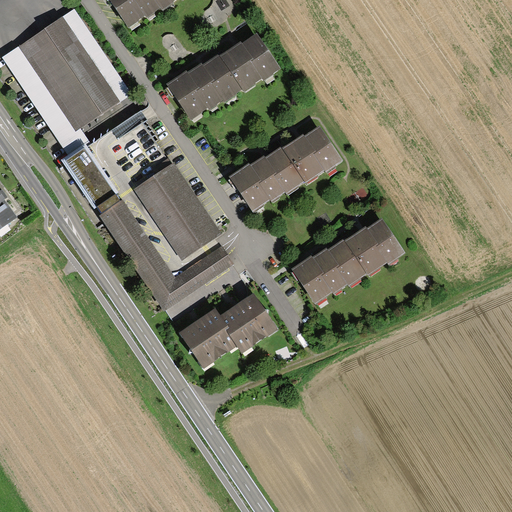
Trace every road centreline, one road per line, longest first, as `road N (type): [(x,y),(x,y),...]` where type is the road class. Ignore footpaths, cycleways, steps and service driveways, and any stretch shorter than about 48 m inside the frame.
road 1 (secondary): [(0,122),(264,511)]
road 2 (residential): [(89,0),(242,227),(294,334)]
road 3 (track): [(195,409),(511,274)]
road 4 (unknown): [(161,106),(102,149),(171,257),(186,264),(242,227)]
